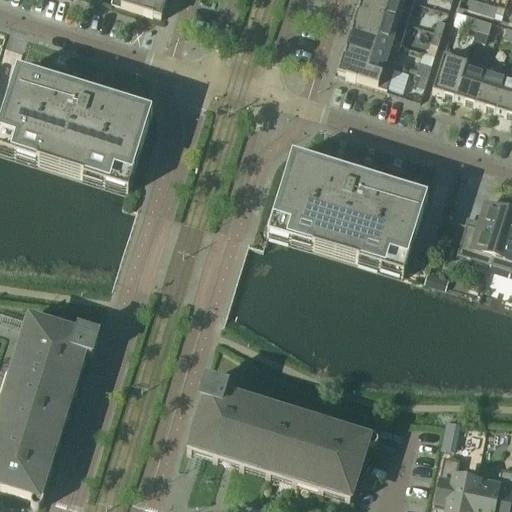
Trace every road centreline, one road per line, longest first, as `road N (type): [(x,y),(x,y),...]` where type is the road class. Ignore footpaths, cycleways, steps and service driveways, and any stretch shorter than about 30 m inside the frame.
road 1 (residential): [(207,79),(74,511)]
road 2 (residential): [(135,511),(263,95)]
road 3 (residential): [(511,174),(263,95)]
road 4 (residential): [(207,79),(0,16)]
